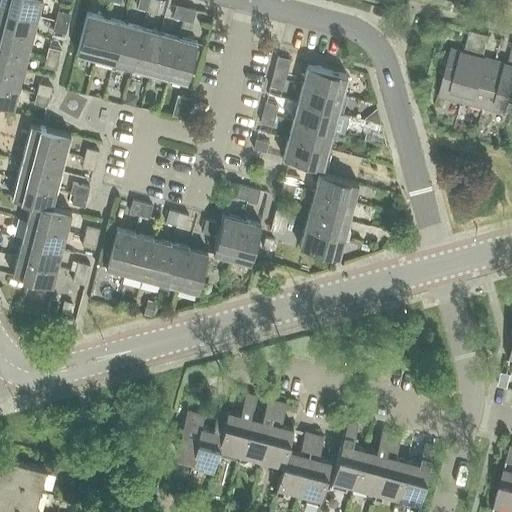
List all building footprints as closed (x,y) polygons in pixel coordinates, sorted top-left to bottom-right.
[(0,0),(0,6),(37,16),(40,0),(0,0)] [(138,0),(137,7),(146,10),(148,0),(138,0)] [(159,0),(148,0),(146,10),(156,13),(160,0),(159,0)] [(172,17),(182,20),(186,7),(176,4),(172,17)] [(37,16),(0,6),(0,25),(32,34),(37,16)] [(186,7),(182,20),(192,22),(195,10),(186,7)] [(70,14),(57,11),(55,20),(67,24),(70,14)] [(76,52),(95,57),(105,18),(87,13),(76,52)] [(105,18),(95,57),(113,62),(123,23),(105,18)] [(67,24),(55,20),(52,30),(65,34),(67,24)] [(123,23),(113,62),(131,67),(142,27),(123,23)] [(32,34),(0,25),(0,44),(27,52),(32,34)] [(142,27),(131,67),(149,72),(160,32),(142,27)] [(437,96),(460,102),(478,32),(469,30),(463,51),(450,48),(437,96)] [(160,32),(149,72),(167,77),(178,37),(160,32)] [(488,35),(478,32),(460,102),(482,107),(495,59),(482,56),(488,35)] [(178,37),(167,77),(186,82),(196,42),(178,37)] [(495,59),(482,107),(505,113),(511,84),(511,43),(507,63),(495,59)] [(27,52),(0,44),(0,64),(22,70),(27,52)] [(60,50),(48,47),(45,57),(58,60),(60,50)] [(290,59),(277,56),(272,76),(285,79),(290,59)] [(45,57),(43,67),(55,70),(58,60),(45,57)] [(0,83),(18,88),(22,70),(0,64),(0,83)] [(342,94),(346,76),(307,65),(302,84),(342,94)] [(269,86),(282,89),(285,79),(272,76),(269,86)] [(0,103),(13,107),(18,88),(0,83),(0,103)] [(51,87),(50,86),(38,83),(36,93),(48,96),(51,87)] [(337,112),(342,94),(302,84),(297,102),(337,112)] [(36,93),(33,103),(46,106),(48,96),(36,93)] [(127,93),(124,104),(134,106),(135,100),(133,95),(127,93)] [(186,119),(189,109),(191,102),(177,98),(172,116),(186,119)] [(278,106),(265,102),(263,112),(275,115),(278,106)] [(332,130),(337,112),(297,102),(293,120),(332,130)] [(260,122),(273,125),(275,115),(263,112),(260,122)] [(293,120),(288,138),(327,148),(332,130),(293,120)] [(25,143),(65,153),(70,134),(30,124),(25,143)] [(283,156),(283,157),(288,158),(302,162),(320,167),(323,167),(327,148),(288,138),(283,156)] [(268,142),(256,139),(253,149),(266,152),(268,142)] [(65,153),(25,143),(21,161),(60,171),(65,153)] [(86,148),(83,158),(96,161),(98,151),(86,148)] [(96,161),(83,158),(81,167),(93,171),(96,161)] [(288,158),(285,167),(287,167),(300,171),(302,162),(288,158)] [(60,171),(21,161),(16,179),(56,189),(60,171)] [(358,183),(318,172),(313,191),(353,202),(358,183)] [(285,173),(283,183),(295,186),(298,176),(285,173)] [(51,207),(56,189),(16,179),(11,197),(30,202),(31,202),(51,207)] [(295,186),(283,183),(280,193),(293,196),(295,186)] [(77,184),(74,194),(86,197),(89,187),(77,184)] [(237,197),(247,200),(250,187),(240,185),(237,197)] [(250,187),(247,200),(257,203),(260,190),(250,187)] [(313,191),(308,209),(348,220),(353,202),(313,191)] [(86,197),(74,194),(71,203),(84,207),(86,197)] [(129,212),(139,215),(142,202),(132,200),(129,212)] [(70,212),(51,207),(31,202),(30,202),(26,220),(66,230),(70,212)] [(142,202),(139,215),(149,217),(152,205),(142,202)] [(165,222),(175,225),(178,212),(169,209),(165,222)] [(285,223),(288,213),(276,209),(273,219),(285,223)] [(348,220),(308,209),(304,227),(343,238),(348,220)] [(178,212),(175,225),(185,227),(188,215),(178,212)] [(242,218),(223,213),(212,253),(231,258),(242,218)] [(249,263),(257,235),(260,223),(242,218),(231,258),(249,263)] [(215,222),(205,219),(202,232),(212,234),(215,222)] [(285,223),(273,219),(270,229),(283,232),(285,223)] [(66,230),(26,220),(21,238),(61,248),(66,230)] [(86,225),(84,235),(96,238),(99,228),(86,225)] [(124,272),(134,232),(116,227),(105,267),(124,272)] [(343,238),(304,227),(299,246),(338,256),(343,238)] [(134,232),(124,272),(142,276),(152,237),(134,232)] [(96,238),(84,235),(81,245),(94,248),(96,238)] [(152,237),(142,276),(160,281),(171,242),(152,237)] [(61,248),(21,238),(16,256),(56,267),(61,248)] [(171,242),(160,281),(178,286),(189,247),(171,242)] [(189,247),(178,286),(196,291),(207,252),(189,247)] [(56,267),(16,256),(11,275),(51,285),(56,267)] [(77,262),(74,271),(87,275),(89,265),(77,262)] [(87,275),(74,271),(71,281),(84,285),(87,275)] [(143,313),(142,314),(151,317),(155,302),(146,299),(143,313)] [(63,303),(60,313),(70,315),(72,306),(63,303)] [(497,385),(507,387),(510,374),(501,372),(497,385)] [(227,411),(215,453),(216,454),(238,459),(239,453),(249,416),(250,417),(255,395),(245,392),(241,408),(239,414),(227,411)] [(239,453),(238,459),(245,461),(255,457),(260,458),(276,400),(267,398),(263,414),(261,420),(250,417),(249,416),(239,453)] [(276,400),(260,458),(275,462),(282,464),(286,450),(287,450),(293,428),(273,423),(275,417),(281,419),(286,403),(276,400)] [(184,426),(176,454),(191,458),(189,463),(197,465),(212,469),(216,454),(215,453),(227,411),(219,408),(218,408),(213,424),(212,430),(200,427),(204,414),(186,410),(182,426),(184,426)] [(343,434),(329,486),(330,486),(343,489),(345,488),(346,484),(353,486),(363,448),(354,446),(356,439),(353,437),(357,424),(348,421),(347,421),(343,434)] [(363,448),(353,486),(368,489),(375,491),(390,433),(381,430),(377,444),(378,445),(376,452),(363,448)] [(280,470),(276,485),(283,487),(298,491),(314,434),(304,431),(300,447),(307,449),(305,455),(287,450),(286,450),(282,464),(281,470),(280,470)] [(390,433),(375,491),(382,493),(396,497),(406,460),(393,457),(395,449),(396,450),(400,435),(390,433)] [(314,434),(298,491),(304,492),(306,499),(319,503),(323,487),(330,461),(317,458),(319,452),(323,436),(314,434)] [(406,460),(396,497),(411,501),(418,503),(434,444),(424,442),(420,456),(421,456),(419,464),(406,460)] [(12,448),(0,444),(0,480),(40,491),(41,490),(39,490),(44,470),(46,471),(46,469),(9,459),(12,448)] [(511,445),(510,445),(494,503),(501,505),(511,508),(511,445)] [(275,462),(273,468),(280,470),(281,470),(282,464),(275,462)] [(189,463),(188,470),(195,472),(197,465),(189,463)] [(40,491),(0,480),(0,503),(32,511),(34,511),(35,511),(33,511),(39,491),(40,492),(40,491)] [(276,485),(274,491),(282,493),(283,487),(276,485)] [(368,489),(366,496),(373,498),(375,491),(368,489)] [(375,491),(373,498),(380,499),(382,493),(375,491)] [(411,501),(409,507),(417,509),(418,503),(411,501)] [(32,511),(0,503),(0,511),(32,511)] [(494,503),(492,510),(500,511),(501,505),(494,503)]
